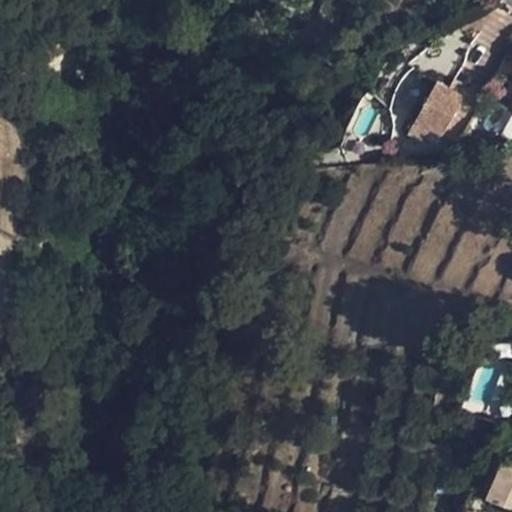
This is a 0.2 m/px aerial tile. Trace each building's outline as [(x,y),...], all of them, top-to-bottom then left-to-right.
[(467,84),(454,77),(450,84),(463,92),(467,84)] [(450,84),(439,79),(419,116),(434,124),(446,130),(451,120),(466,128),(487,88),(469,79),(467,84),(463,92),(450,84)] [(434,124),(419,116),(413,128),(427,135),(434,124)] [(451,120),(446,130),(461,138),(466,128),(451,120)] [(511,465),(504,462),(488,497),(511,508),(511,465)]
